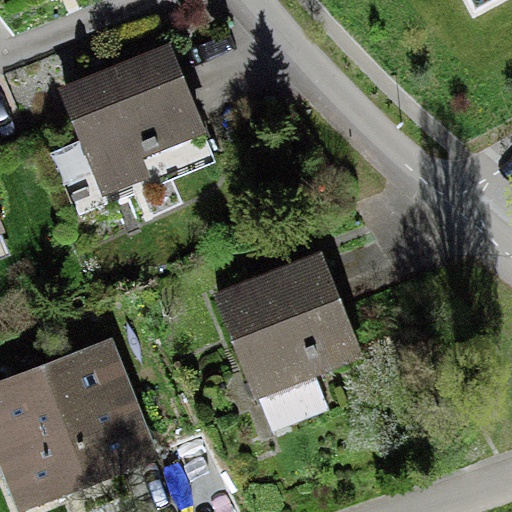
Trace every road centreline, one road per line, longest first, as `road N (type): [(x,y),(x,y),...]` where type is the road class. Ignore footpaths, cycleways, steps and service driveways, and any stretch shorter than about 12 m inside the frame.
road 1 (residential): [(256,0),(439,189)]
road 2 (residential): [(511,472),(395,511)]
